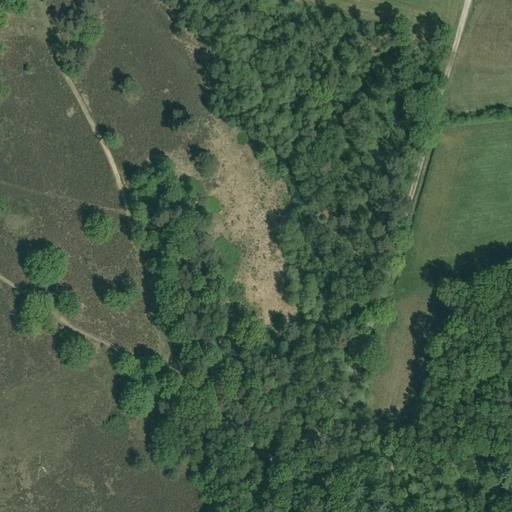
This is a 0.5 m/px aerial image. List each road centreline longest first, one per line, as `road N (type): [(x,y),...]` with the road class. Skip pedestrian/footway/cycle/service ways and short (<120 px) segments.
road 1 (track): [(464,0),(351,391),(279,463)]
road 2 (track): [(37,0),(191,391)]
road 3 (track): [(511,463),(279,463)]
